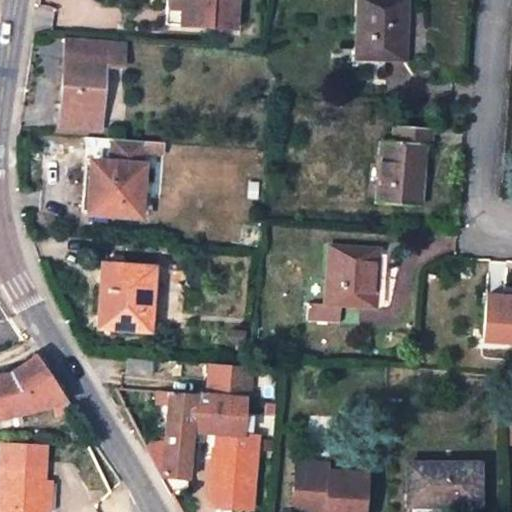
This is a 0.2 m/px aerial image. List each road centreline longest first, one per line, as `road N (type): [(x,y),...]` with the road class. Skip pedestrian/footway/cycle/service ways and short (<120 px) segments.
road 1 (tertiary): [(155,511),(0,248)]
road 2 (residential): [(495,0),(481,206),(492,226),(511,232)]
